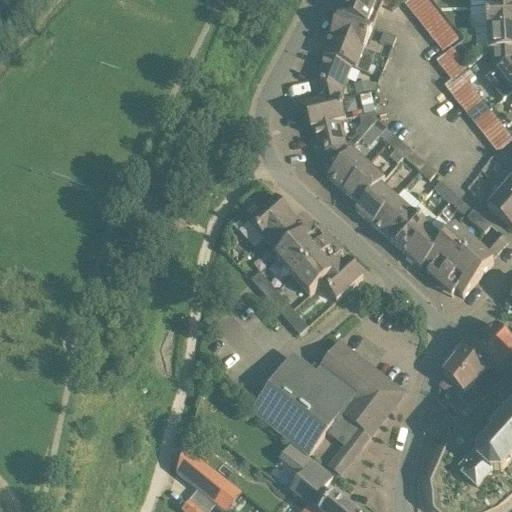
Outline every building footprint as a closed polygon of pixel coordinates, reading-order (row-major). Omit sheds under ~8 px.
[(346,0),(345,5),(338,18),(373,31),(378,19),(383,7),(372,3),(372,0),(346,0)] [(412,16),(428,4),(424,0),(413,0),(405,7),(412,16)] [(511,0),(484,0),(485,11),(511,8),(511,0)] [(412,16),(420,26),(435,13),(428,4),(412,16)] [(511,8),(485,11),(487,32),(511,30),(511,8)] [(435,13),(420,26),(427,35),(443,23),(435,13)] [(373,33),(373,31),(338,18),(330,39),(364,52),(371,32),(373,33)] [(427,35),(435,45),(450,32),(443,23),(427,35)] [(488,54),(491,54),(511,52),(511,30),(487,32),(488,54)] [(450,32),(435,45),(442,54),(458,42),(450,32)] [(396,41),(383,36),(380,45),(393,50),(396,41)] [(356,72),(364,52),(330,39),(322,60),(326,61),(351,70),(356,72)] [(436,64),(444,74),(460,61),(452,52),(436,64)] [(504,84),(511,93),(511,52),(491,54),(493,75),(501,86),(504,84)] [(312,87),(317,107),(317,108),(340,102),(340,103),(343,102),(342,95),(351,70),(326,61),(318,80),(315,79),(312,87)] [(467,71),(460,61),(444,74),(452,83),(467,71)] [(444,89),(452,98),(468,86),(475,80),(467,71),(452,83),(444,89)] [(468,86),(452,98),(460,108),(475,95),(468,86)] [(460,108),(467,117),(483,105),(475,95),(460,108)] [(345,124),(340,103),(340,102),(317,108),(317,107),(305,110),(310,132),(314,132),(340,125),(345,124)] [(475,127),(490,114),(483,105),(467,117),(475,127)] [(475,127),(482,136),(498,124),(490,114),(475,127)] [(363,141),(377,125),(377,124),(375,117),(360,120),(362,128),(356,135),(359,137),(363,141)] [(490,145),(505,133),(498,124),(482,136),(490,145)] [(346,150),(340,125),(314,132),(319,151),(315,152),(317,160),(333,174),(351,154),(346,150)] [(388,146),(394,139),(386,133),(380,140),(388,146)] [(511,142),(511,141),(505,133),(490,145),(497,155),(511,142)] [(388,146),(403,160),(409,153),(394,139),(388,146)] [(409,153),(403,160),(420,175),(426,168),(409,153)] [(327,181),(343,195),(367,168),(351,154),(333,174),(327,181)] [(343,195),(360,210),(380,188),(384,183),(367,168),(343,195)] [(436,177),(426,168),(420,175),(430,184),(436,177)] [(511,182),(502,194),(511,202),(511,182)] [(439,194),(444,189),(439,185),(433,192),(438,196),(439,194)] [(356,215),(372,229),(396,202),(380,188),(360,210),(356,215)] [(511,232),(511,202),(502,194),(487,211),(511,232)] [(372,229),(388,243),(412,216),(396,202),(372,229)] [(249,227),(263,242),(264,243),(291,219),(276,203),(249,227)] [(467,222),(485,237),(491,230),(473,215),(467,222)] [(412,216),(388,243),(405,258),(428,231),(412,216)] [(278,259),(305,235),(291,219),(264,243),(278,259)] [(421,272),(425,268),(455,233),(449,228),(439,240),(428,231),(405,258),(421,272)] [(342,258),(332,246),(321,234),(316,238),(310,231),(305,235),(278,259),(276,261),(310,300),(322,289),(321,288),(335,276),(343,269),(338,263),(342,258)] [(481,256),(455,233),(425,268),(431,273),(427,277),(452,299),(456,295),(463,301),(493,267),(491,264),(481,256)] [(498,237),(481,256),(491,264),(508,245),(498,237)] [(348,264),(343,269),(335,276),(321,288),(322,289),(336,305),(363,282),(348,264)] [(251,284),(267,303),(276,295),(260,276),(251,284)] [(294,315),(276,295),(267,303),(285,322),(294,315)] [(294,315),(285,322),(299,339),(308,331),(294,315)] [(495,329),(495,330),(476,350),(500,372),(505,377),(511,369),(511,342),(497,329),(496,329),(495,329)] [(470,344),(455,362),(475,381),(484,390),(500,372),(476,350),(470,344)] [(402,400),(403,398),(339,349),(321,373),(315,368),(309,375),(292,362),(268,394),(253,415),(309,457),(326,436),(332,441),(339,432),(353,443),(360,433),(370,441),(386,420),(384,418),(400,398),(402,400)] [(444,379),(460,394),(462,396),(475,381),(455,362),(445,375),(447,376),(444,379)] [(460,394),(453,402),(448,408),(457,415),(467,406),(459,399),(462,396),(460,394)] [(492,473),(495,473),(500,473),(502,472),(511,460),(511,408),(490,432),(493,435),(478,451),(477,451),(477,453),(477,452),(460,470),(465,475),(463,477),(477,489),(492,473)] [(427,434),(436,439),(441,441),(448,423),(433,417),(433,418),(432,418),(427,434)] [(218,511),(229,511),(240,499),(184,453),(175,476),(218,511)] [(347,511),(323,493),(333,480),(312,464),(290,494),(311,511),(347,511)] [(199,511),(189,503),(181,511),(199,511)]
